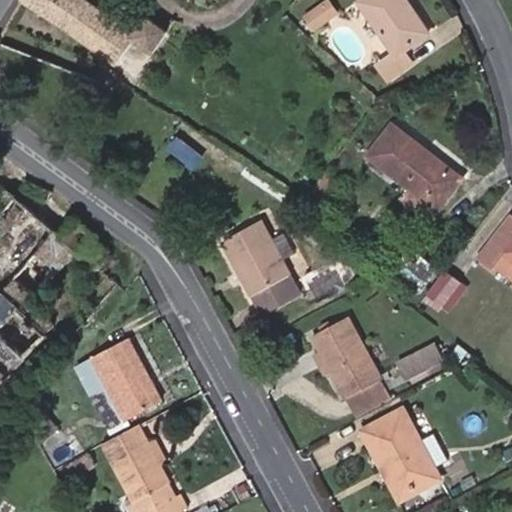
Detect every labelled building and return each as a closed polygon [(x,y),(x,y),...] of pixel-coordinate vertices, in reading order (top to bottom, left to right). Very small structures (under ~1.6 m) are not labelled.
[(91,0),(23,0),(116,65),(136,37),(155,51),(169,31),(148,16),(137,32),(91,0)] [(339,14),(330,0),(328,0),(306,15),(316,29),(339,14)] [(431,31),(409,0),(361,0),(396,51),(380,63),(391,78),(414,62),(405,49),(431,31)] [(408,183),(440,207),(463,177),(394,123),(370,154),(408,183)] [(178,139),(171,149),(195,167),(203,156),(178,139)] [(339,178),(327,169),(304,199),(316,209),(339,178)] [(99,269),(110,257),(92,242),(97,235),(77,218),(63,235),(0,181),(0,382),(49,332),(48,330),(57,321),(35,300),(78,250),(99,269)] [(431,220),(440,207),(408,183),(399,196),(431,220)] [(511,214),(481,256),(494,266),(505,252),(511,257),(511,214)] [(291,272),(277,245),(262,218),(223,240),(263,313),(300,291),(291,272)] [(289,239),(277,245),(291,272),(304,264),(289,239)] [(404,279),(422,255),(413,249),(395,273),(404,279)] [(437,266),(422,255),(404,279),(418,290),(437,266)] [(464,283),(447,269),(428,293),(445,306),(464,283)] [(393,306),(382,293),(368,303),(379,317),(393,306)] [(382,375),(375,363),(349,315),(314,334),(322,350),(332,368),(347,395),(382,375)] [(163,399),(130,336),(93,355),(81,362),(114,430),(130,421),(128,417),(163,399)] [(410,380),(448,364),(437,341),(400,357),(410,380)] [(332,368),(322,350),(315,353),(325,372),(332,368)] [(405,406),(363,429),(386,471),(391,468),(407,496),(442,476),(436,465),(449,458),(435,432),(422,439),(405,406)] [(53,439),(67,423),(55,412),(42,429),(53,439)] [(150,441),(141,423),(105,442),(134,500),(128,503),(133,511),(143,511),(154,506),(157,511),(176,511),(190,505),(185,495),(177,499),(170,485),(173,484),(162,462),(150,441)] [(168,458),(157,437),(150,441),(162,462),(168,458)] [(96,464),(90,451),(62,466),(69,479),(96,464)] [(401,499),(407,496),(391,468),(386,471),(401,499)] [(495,487),(481,494),(488,507),(501,499),(495,487)]
